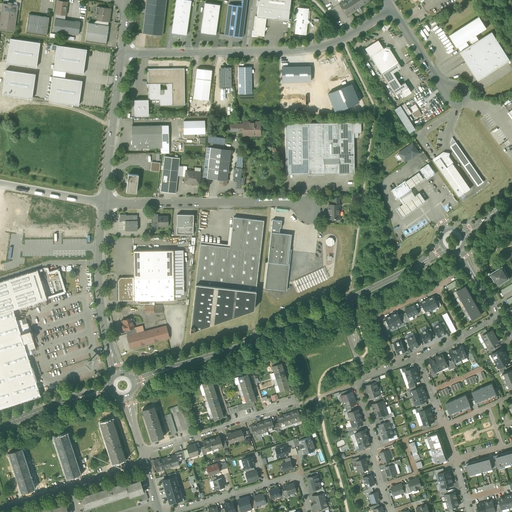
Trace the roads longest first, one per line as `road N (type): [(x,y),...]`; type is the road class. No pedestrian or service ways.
road 1 (tertiary): [(133,382),(290,326),(441,246)]
road 2 (residential): [(121,54),(317,48),(391,10)]
road 3 (residential): [(103,202),(309,207)]
road 4 (residential): [(390,511),(356,384),(395,365)]
road 5 (residential): [(118,374),(99,293),(103,202)]
road 6 (residential): [(141,451),(288,405)]
road 7 (residential): [(103,202),(121,54)]
